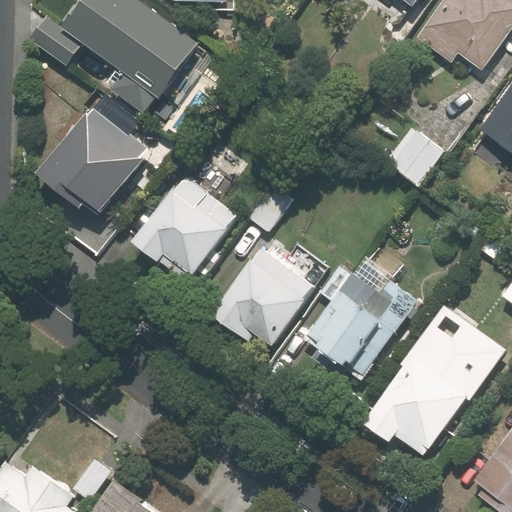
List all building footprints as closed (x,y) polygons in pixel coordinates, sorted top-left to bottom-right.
[(76,24),(72,28),(54,15),(40,34),(89,70),(105,49),(171,98),(203,55),(174,33),(182,22),(151,0),(82,0),(68,19),(76,24)] [(511,0),(448,0),(420,36),(457,65),(466,54),(489,72),(511,42),(511,0)] [(511,85),(483,127),(511,147),(511,85)] [(68,144),(46,173),(94,211),(100,203),(111,212),(140,175),(150,183),(164,166),(153,158),(161,148),(102,101),(86,122),(76,115),(59,136),(68,144)] [(451,151),(416,126),(393,159),(428,184),(451,151)] [(176,255),(203,276),(239,230),(235,227),(245,215),(194,175),(143,241),(171,262),(176,255)] [(276,232),(297,199),(273,183),(251,216),(276,232)] [(267,245),(220,317),(257,342),(262,335),(281,347),(329,275),(300,256),(295,264),(267,245)] [(362,276),(346,264),(326,293),(338,301),(311,341),(371,383),(427,301),(397,281),(410,263),(393,251),(385,263),(376,256),(362,276)] [(404,436),(433,457),(488,383),(432,342),(373,421),(400,441),(404,436)] [(511,511),(511,440),(483,480),(490,485),(485,492),(511,511)] [(40,474),(15,456),(0,477),(0,511),(85,511),(87,510),(77,504),(85,493),(45,466),(40,474)] [(173,511),(124,477),(98,511),(173,511)]
